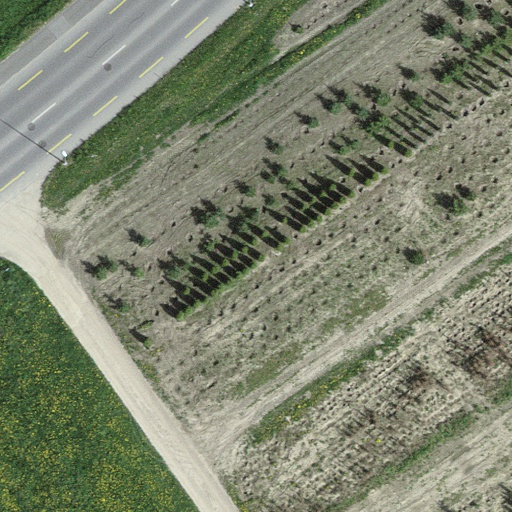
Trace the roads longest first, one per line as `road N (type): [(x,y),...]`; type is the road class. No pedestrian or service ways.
road 1 (track): [(221,511),(0,199)]
road 2 (primary): [(0,156),(176,0)]
